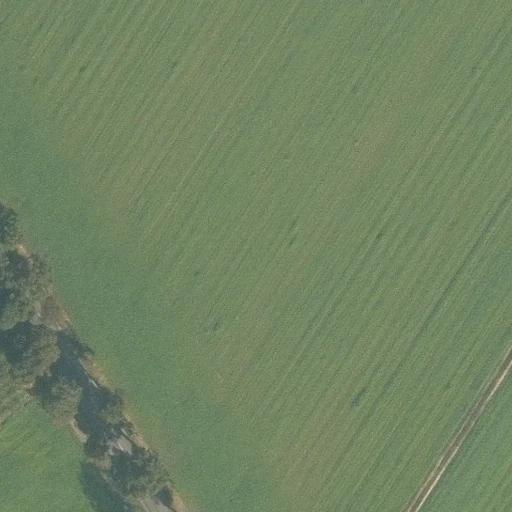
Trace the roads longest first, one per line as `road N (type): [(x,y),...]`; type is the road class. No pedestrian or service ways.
road 1 (secondary): [(160,511),(0,253)]
road 2 (track): [(410,511),(511,358)]
